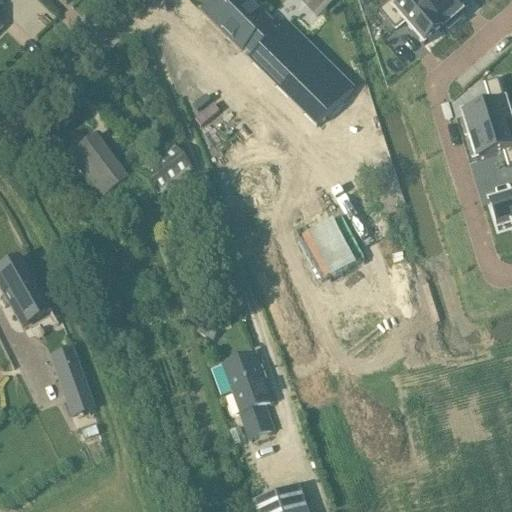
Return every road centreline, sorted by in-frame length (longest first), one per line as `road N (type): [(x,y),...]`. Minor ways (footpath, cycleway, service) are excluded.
road 1 (residential): [(136,15),(240,265),(297,451)]
road 2 (residential): [(511,21),(428,92),(489,284),(511,277)]
road 3 (residential): [(0,144),(136,15)]
